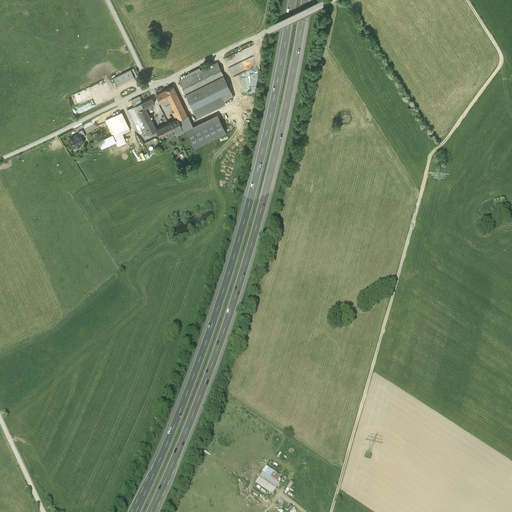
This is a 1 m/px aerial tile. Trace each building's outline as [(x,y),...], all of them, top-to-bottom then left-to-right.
[(233,75),(252,68),(251,64),(247,66),(245,60),(229,66),(233,75)] [(217,61),(180,79),(192,106),(193,106),(197,113),(224,99),(224,100),(233,96),(223,75),(217,61)] [(134,77),(130,69),(114,78),(115,81),(113,82),(115,86),(117,85),(117,86),(134,77)] [(178,118),(180,125),(190,120),(173,86),(156,94),(159,100),(162,99),(165,105),(171,102),(175,111),(178,118)] [(134,102),(136,105),(141,103),(142,102),(140,99),(141,98),(140,96),(131,100),(132,103),(134,102)] [(142,102),(141,103),(144,108),(145,107),(150,105),(154,103),(152,98),(142,102)] [(136,105),(138,110),(143,121),(151,118),(147,111),(145,107),(144,108),(141,103),(136,105)] [(135,124),(143,121),(138,110),(136,105),(127,109),(134,124),(135,124)] [(130,130),(122,112),(105,120),(112,134),(99,141),(102,147),(115,141),(118,146),(126,142),(122,133),(130,130)] [(217,114),(192,126),(186,129),(194,147),(226,132),(217,114)] [(156,129),(151,118),(143,121),(145,125),(140,128),(142,132),(144,135),(156,129)] [(176,119),(168,123),(171,129),(174,128),(176,133),(183,130),(180,125),(178,118),(176,119)] [(192,126),(190,120),(180,125),(183,130),(186,129),(192,126)] [(143,121),(135,124),(137,129),(140,133),(142,132),(140,128),(145,125),(143,121)] [(170,136),(176,133),(174,128),(171,129),(168,123),(156,128),(159,135),(167,131),(170,136)] [(84,142),(82,137),(79,133),(76,135),(76,134),(72,136),(73,136),(68,138),(74,150),(77,149),(76,146),(84,142)] [(151,154),(158,151),(153,138),(146,141),(151,154)] [(279,486),(262,475),(255,486),(271,497),(279,486)]
